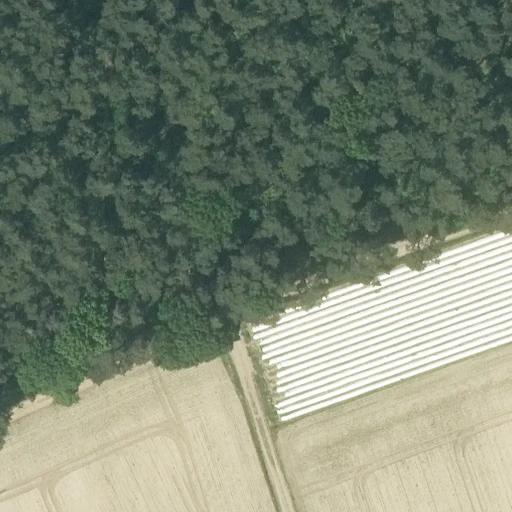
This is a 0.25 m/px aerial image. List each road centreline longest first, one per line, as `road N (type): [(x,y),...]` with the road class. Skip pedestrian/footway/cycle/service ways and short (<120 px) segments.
road 1 (track): [(511,212),(224,313)]
road 2 (track): [(224,313),(0,415)]
road 3 (track): [(285,511),(224,313)]
